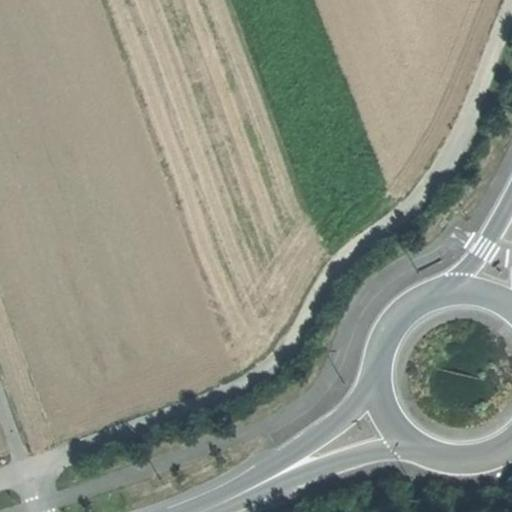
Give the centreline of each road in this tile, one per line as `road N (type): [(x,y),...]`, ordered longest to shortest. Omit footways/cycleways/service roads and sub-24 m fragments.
road 1 (track): [(510,0),(447,161),(411,204),(331,269),(267,369),(0,478)]
road 2 (secondary): [(284,471),(415,447)]
road 3 (secondary): [(374,376),(284,471)]
road 4 (track): [(0,390),(42,511)]
road 5 (secondary): [(448,286),(394,317),(374,376)]
